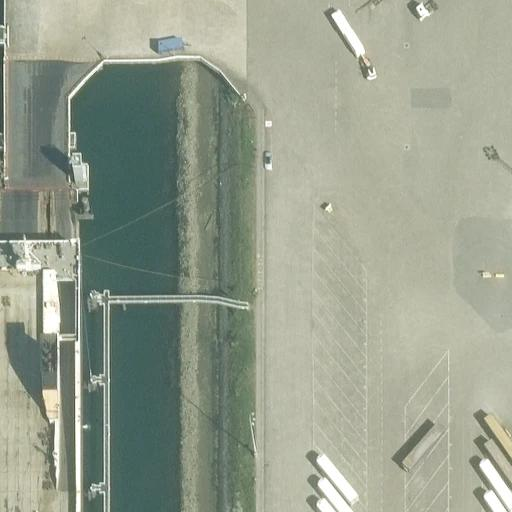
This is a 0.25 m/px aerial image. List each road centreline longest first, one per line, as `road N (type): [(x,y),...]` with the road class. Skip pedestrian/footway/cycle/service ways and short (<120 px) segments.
road 1 (unknown): [(377,511),(385,221)]
road 2 (unknown): [(417,0),(419,273)]
road 3 (unknown): [(385,221),(334,121),(333,0)]
road 4 (unknown): [(472,511),(477,332)]
